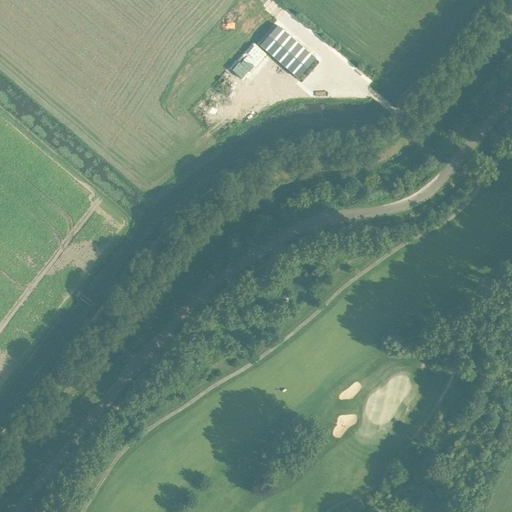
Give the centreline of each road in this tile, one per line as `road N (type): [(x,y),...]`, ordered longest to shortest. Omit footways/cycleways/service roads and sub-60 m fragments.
road 1 (unknown): [(492,0),(380,126),(287,143),(197,201),(0,435)]
road 2 (unclassified): [(511,96),(425,194),(311,222),(213,284),(14,511)]
